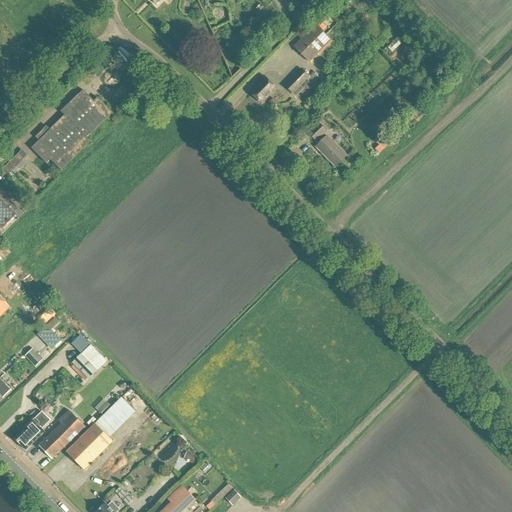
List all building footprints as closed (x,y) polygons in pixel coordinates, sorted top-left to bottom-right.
[(305,15),(315,6),(309,0),(299,0),(295,4),(305,15)] [(309,62),(331,41),(315,25),(294,47),(309,62)] [(285,86),(293,93),(309,76),(302,69),(285,86)] [(277,89),(263,76),(256,83),(258,85),(250,93),(261,104),(277,89)] [(90,135),(112,113),(97,98),(94,101),(83,90),(64,109),(68,112),(47,133),(43,129),(35,137),(39,141),(32,148),(47,163),(50,160),(61,171),(91,142),(86,138),(89,135),(90,135)] [(407,108),(413,102),(406,95),(400,101),(407,108)] [(274,108),(278,104),(273,99),(269,103),(274,108)] [(309,112),(312,109),(307,104),(303,107),(309,112)] [(327,132),(318,123),(308,134),(316,142),(317,141),(320,143),(315,148),(335,167),(347,156),(327,136),(326,137),(324,134),(327,132)] [(379,154),(392,142),(387,136),(374,149),(379,154)] [(17,155),(23,160),(27,156),(21,150),(17,155)] [(8,175),(13,170),(7,164),(2,169),(8,175)] [(0,191),(0,228),(0,229),(14,216),(17,219),(22,214),(0,191)] [(0,319),(10,310),(0,299),(0,319)] [(55,318),(47,325),(52,330),(60,322),(55,318)] [(91,345),(73,363),(89,380),(107,362),(91,345)] [(43,360),(33,349),(25,356),(35,367),(43,360)] [(85,427),(69,411),(58,421),(61,424),(54,431),(39,446),(52,460),(85,427)] [(50,421),(42,412),(33,421),(32,420),(24,428),(26,430),(15,440),(20,445),(26,451),(44,432),(42,430),(50,421)] [(95,424),(67,453),(84,471),(113,442),(95,424)] [(193,464),(196,456),(187,452),(183,460),(193,464)] [(183,511),(196,500),(182,485),(167,500),(170,503),(160,511),(183,511)] [(216,504),(233,488),(229,485),(213,501),(216,504)] [(115,492),(128,505),(133,501),(120,488),(115,492)] [(233,506),(241,498),(234,490),(225,498),(233,506)] [(116,511),(119,510),(112,502),(107,506),(105,504),(96,511),(116,511)]
